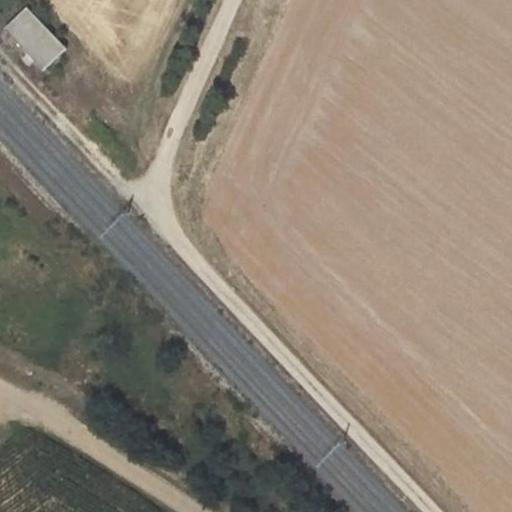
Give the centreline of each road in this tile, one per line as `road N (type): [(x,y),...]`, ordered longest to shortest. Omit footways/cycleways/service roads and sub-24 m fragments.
road 1 (track): [(428,511),(135,205),(227,0)]
road 2 (track): [(186,511),(0,396)]
